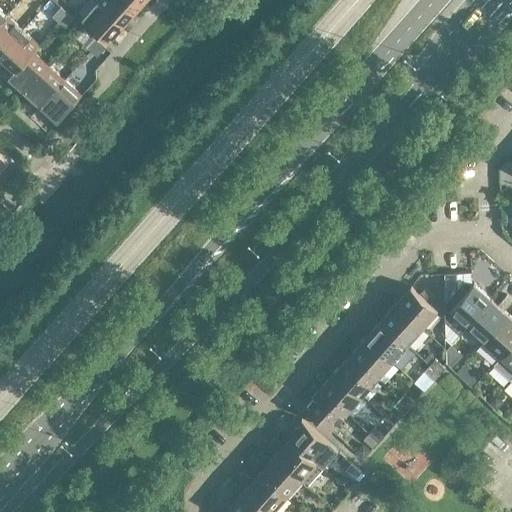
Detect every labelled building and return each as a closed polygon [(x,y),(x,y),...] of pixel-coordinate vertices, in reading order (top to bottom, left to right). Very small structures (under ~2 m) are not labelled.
[(124,24),(98,0),(83,17),(109,41),(124,24)] [(129,0),(97,0),(98,0),(124,24),(138,8),(129,0)] [(59,22),(68,12),(60,6),(52,15),(59,22)] [(65,27),(74,18),(68,12),(59,22),(65,27)] [(7,15),(0,22),(0,54),(23,29),(7,15)] [(83,26),(76,20),(69,28),(76,34),(83,26)] [(23,29),(0,54),(0,55),(15,69),(8,76),(9,77),(39,44),(23,29)] [(91,50),(100,41),(93,34),(84,44),(91,50)] [(97,56),(106,46),(100,41),(91,50),(97,56)] [(39,44),(9,77),(25,91),(49,65),(34,51),(40,44),(39,44)] [(49,65),(25,91),(41,106),(65,80),(49,65)] [(65,80),(41,106),(58,121),(82,95),(65,80)] [(468,325),(492,298),(474,283),(467,291),(461,286),(445,303),(445,320),(460,334),(468,325)] [(411,286),(396,304),(422,327),(438,310),(430,302),(435,296),(425,287),(419,293),(411,286)] [(492,298),(468,325),(485,340),(508,313),(504,310),(511,301),(511,298),(507,294),(498,304),(492,298)] [(422,327),(396,304),(380,321),(407,344),(422,327)] [(511,316),(508,313),(485,340),(502,355),(511,343),(511,316)] [(407,344),(380,321),(365,337),(392,361),(407,344)] [(392,361),(365,337),(350,354),(377,378),(392,361)] [(511,379),(511,377),(511,343),(502,355),(494,364),(511,379)] [(377,378),(350,354),(335,371),(362,395),(377,378)] [(439,373),(445,367),(435,358),(429,364),(439,373)] [(439,373),(429,364),(424,370),(434,379),(439,373)] [(362,395),(335,371),(320,388),(347,412),(362,395)] [(347,412),(320,388),(304,406),(331,429),(347,412)] [(409,407),(415,401),(404,392),(399,398),(409,407)] [(409,407),(399,398),(394,404),(404,413),(409,407)] [(329,442),(302,418),(286,436),(290,439),(290,438),(313,459),(329,442)] [(379,441),(384,435),(369,422),(364,428),(379,441)] [(379,441),(364,428),(359,434),(373,447),(379,441)] [(290,438),(290,439),(284,445),(274,436),(268,443),(278,452),(275,455),(301,479),(307,485),(323,467),(313,459),(290,438)] [(301,479),(275,455),(271,460),(261,451),(256,457),(265,466),(260,472),(286,496),(301,479)] [(356,477),(361,471),(351,461),(345,468),(356,477)] [(272,511),(286,496),(260,472),(253,479),(244,471),(238,477),(248,486),(244,490),(269,511),(272,511)] [(269,511),(244,490),(229,507),(234,511),(269,511)]
